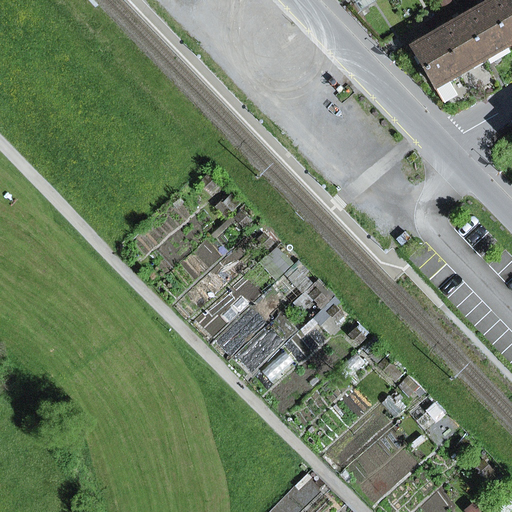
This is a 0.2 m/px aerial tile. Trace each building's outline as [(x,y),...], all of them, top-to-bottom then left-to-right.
[(354,0),(360,10),(376,1),(375,0),(354,0)] [(511,0),(492,0),(485,5),(508,43),(511,40),(511,0)] [(461,19),(483,57),(508,43),(485,5),(461,19)] [(437,33),(460,71),(483,57),(461,19),(437,33)] [(412,47),(434,86),(447,78),(460,71),(437,33),(412,47)] [(444,103),(457,95),(447,78),(434,86),(444,103)]
